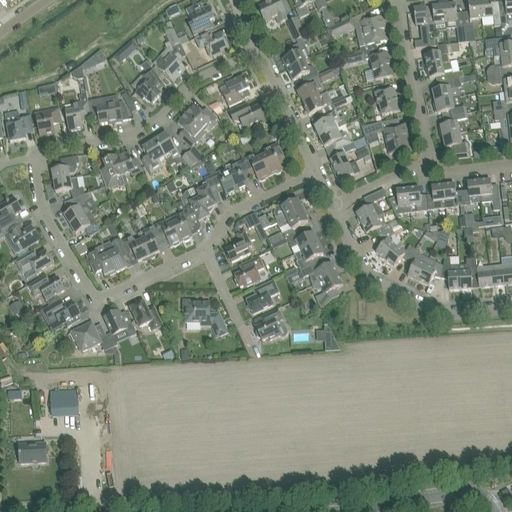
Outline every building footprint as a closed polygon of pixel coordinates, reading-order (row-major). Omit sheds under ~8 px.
[(259,26),(265,23),(266,23),(278,17),(281,24),(288,21),(285,14),(283,8),(278,0),(277,0),(259,9),(262,16),(256,19),(259,26)] [(297,11),(301,20),(310,15),(307,7),(316,3),(320,12),(323,11),(324,13),(328,11),(327,9),(322,0),(293,0),(295,3),(299,10),(297,11)] [(471,21),(482,20),(480,0),(474,0),(475,3),(469,3),(471,21)] [(480,0),(482,20),(494,19),(495,27),(501,26),(499,7),(493,8),(492,1),(485,1),(485,0),(480,0)] [(499,7),(501,26),(508,26),(508,22),(511,21),(511,0),(504,0),(506,6),(499,7)] [(427,17),(429,35),(437,34),(436,25),(446,24),(444,3),(439,4),(439,7),(433,7),(433,16),(427,17)] [(444,3),(446,24),(458,23),(456,5),(449,6),(449,3),(444,3)] [(192,15),(189,17),(192,22),(191,29),(190,29),(194,38),(210,30),(207,25),(210,23),(209,20),(214,17),(212,15),(213,14),(211,9),(210,9),(209,7),(204,10),(201,4),(190,9),(192,15)] [(430,42),(429,35),(427,17),(426,5),(420,6),(421,9),(414,10),(416,27),(421,26),(423,42),(415,42),(416,50),(431,48),(430,42)] [(170,9),(166,13),(169,19),(180,13),(177,6),(170,9)] [(329,31),(332,40),(355,30),(356,29),(361,27),(365,47),(360,48),(361,51),(355,52),(356,56),(369,53),(375,51),(373,46),(377,45),(387,43),(384,28),(386,27),(384,19),(367,23),(365,16),(365,14),(355,18),(350,21),(329,31)] [(298,45),(304,43),(307,41),(297,20),(288,24),(298,45)] [(465,26),(467,44),(475,43),(473,25),(465,26)] [(465,26),(457,27),(458,45),(467,44),(465,26)] [(159,62),(159,67),(167,74),(175,81),(180,76),(179,74),(181,72),(183,73),(186,70),(178,62),(182,59),(176,53),(173,47),(181,44),(179,40),(174,30),(167,34),(171,42),(166,44),(169,51),(159,62)] [(201,50),(206,48),(211,58),(222,53),(221,52),(228,48),(222,35),(214,39),(211,33),(196,40),(201,50)] [(142,36),(137,41),(138,45),(145,46),(148,42),(147,38),(142,36)] [(186,37),(179,40),(181,44),(181,45),(182,46),(187,44),(189,43),(186,37)] [(500,49),(501,58),(511,56),(511,44),(501,46),(500,40),(486,42),(487,51),(500,49)] [(283,60),(288,71),(305,63),(302,57),(304,56),(307,54),(305,50),(307,49),(304,43),(298,45),(298,46),(289,50),(292,56),(283,60)] [(182,46),(186,54),(191,52),(187,44),(182,46)] [(425,57),(428,68),(451,63),(449,54),(460,53),(459,45),(438,47),(440,54),(425,57)] [(124,51),(115,58),(120,64),(129,56),(124,51)] [(356,56),(348,57),(349,65),(365,62),(365,61),(371,60),(373,71),(376,82),(383,80),(393,78),(390,64),(392,63),(390,54),(380,56),(376,57),(375,51),(369,53),(356,56)] [(101,52),(94,58),(97,67),(107,62),(101,52)] [(488,77),(488,78),(504,76),(503,70),(511,68),(511,56),(501,58),(502,67),(496,68),(496,67),(492,67),(490,68),(487,72),(487,74),(487,77),(488,77)] [(314,79),(320,76),(317,70),(315,71),(313,67),(309,67),(308,68),(305,63),(288,71),(293,82),(302,78),(305,84),(314,79)] [(451,63),(428,68),(426,70),(427,75),(429,76),(430,80),(447,76),(446,72),(452,71),(451,63)] [(147,82),(135,94),(143,102),(145,99),(152,106),(162,95),(155,89),(162,83),(153,70),(142,77),(147,82)] [(331,71),(320,76),(323,83),(335,78),(331,71)] [(505,85),(505,94),(511,93),(511,80),(505,82),(504,76),(488,78),(488,79),(487,79),(488,82),(489,84),(492,86),(494,87),(496,87),(496,86),(505,85)] [(226,86),(227,87),(221,90),(229,108),(242,102),(239,95),(250,90),(244,77),(226,86)] [(460,79),(448,82),(449,88),(433,92),(435,103),(461,98),(459,89),(462,89),(460,79)] [(298,93),(304,105),(319,97),(316,91),(321,89),(319,84),(298,93)] [(53,86),(38,89),(40,97),(55,95),(53,86)] [(394,90),(384,92),(376,94),(378,106),(380,106),(383,117),(400,113),(398,104),(397,104),(394,90)] [(26,93),(19,94),(21,104),(28,103),(26,93)] [(493,104),(494,113),(508,112),(507,106),(511,105),(511,93),(505,94),(506,103),(493,104)] [(126,94),(122,97),(132,114),(137,111),(126,94)] [(315,128),(320,139),(337,130),(347,125),(343,117),(340,119),(337,114),(342,112),(340,108),(353,102),(351,96),(345,99),(344,98),(333,104),(336,110),(320,118),(322,117),(325,123),(315,128)] [(65,107),(60,111),(60,115),(62,123),(68,122),(68,123),(70,133),(83,130),(82,121),(92,120),(89,103),(88,103),(88,101),(88,99),(88,97),(88,98),(84,98),(85,103),(73,106),(65,107)] [(322,104),(319,97),(304,105),(309,116),(318,112),(330,106),(327,101),(322,104)] [(458,98),(435,103),(436,105),(434,105),(436,114),(438,114),(438,115),(455,111),(456,117),(468,115),(466,109),(465,106),(460,107),(458,98)] [(104,100),(89,103),(92,120),(99,118),(100,125),(114,123),(115,125),(123,123),(123,122),(120,110),(127,109),(124,103),(120,103),(119,104),(119,103),(105,106),(104,100)] [(28,103),(21,104),(22,112),(29,111),(28,103)] [(218,103),(209,107),(218,116),(223,114),(218,103)] [(265,121),(260,111),(253,114),(251,110),(250,111),(247,105),(238,109),(230,113),(234,123),(236,122),(242,125),(245,131),(265,121)] [(185,115),(202,131),(207,126),(212,130),(217,124),(216,123),(218,120),(208,111),(204,116),(195,107),(192,110),(191,109),(185,115)] [(44,114),(35,115),(36,121),(37,120),(39,128),(41,138),(55,135),(53,126),(55,126),(62,125),(62,123),(60,115),(60,111),(44,114)] [(508,121),(509,130),(511,129),(511,117),(509,118),(508,112),(494,113),(495,122),(508,121)] [(19,113),(6,115),(8,126),(9,133),(11,143),(26,140),(25,135),(25,132),(33,130),(31,120),(30,117),(20,119),(19,113)] [(194,139),(202,131),(185,115),(180,121),(181,122),(178,125),(185,131),(184,133),(186,135),(182,139),(189,146),(192,149),(197,145),(196,145),(198,143),(194,139)] [(469,121),(468,115),(456,117),(457,123),(441,127),(441,129),(439,129),(441,138),(443,138),(443,139),(460,135),(458,127),(469,124),(468,121),(469,121)] [(375,125),(362,128),(365,138),(366,139),(377,135),(375,125)] [(397,127),(383,130),(384,133),(385,138),(386,138),(388,137),(390,146),(392,155),(411,151),(407,131),(404,132),(402,125),(397,127)] [(511,129),(509,130),(501,131),(507,148),(501,148),(502,156),(507,155),(507,154),(511,153),(511,129)] [(337,130),(320,139),(325,149),(335,145),(338,150),(351,144),(346,134),(340,136),(337,130)] [(181,157),(167,135),(155,142),(165,159),(171,168),(176,164),(178,167),(182,164),(178,159),(181,157)] [(462,143),(460,135),(443,139),(446,150),(457,148),(459,160),(471,158),(467,142),(462,143)] [(351,144),(343,148),(346,154),(356,149),(357,151),(368,146),(366,139),(365,138),(353,144),(351,144)] [(240,140),(234,142),(238,149),(243,146),(240,140)] [(149,160),(144,164),(151,176),(163,168),(160,162),(165,159),(155,142),(143,150),(149,160)] [(268,158),(263,161),(270,177),(276,174),(278,176),(282,174),(282,172),(282,171),(278,162),(284,159),(278,146),(269,150),(265,152),(268,158)] [(478,158),(487,157),(486,149),(477,150),(478,158)] [(195,167),(198,163),(193,157),(190,153),(183,159),(191,169),(195,167)] [(193,157),(198,163),(199,164),(203,161),(198,154),(193,157)] [(117,157),(124,177),(124,176),(131,174),(133,178),(136,177),(137,179),(144,177),(142,172),(139,162),(133,165),(129,155),(118,159),(117,157)] [(331,162),(336,172),(349,166),(344,155),(331,162)] [(108,172),(101,175),(107,190),(119,186),(117,179),(124,177),(117,157),(104,162),(108,172)] [(254,157),(243,162),(250,177),(255,174),(259,182),(260,182),(262,183),(266,181),(266,179),(270,177),(263,161),(257,163),(254,157)] [(52,172),(54,183),(71,180),(70,175),(75,174),(78,170),(77,166),(80,165),(78,158),(61,161),(63,170),(52,172)] [(231,165),(226,168),(229,174),(238,192),(248,187),(244,179),(250,177),(243,162),(232,167),(231,165)] [(212,163),(206,165),(210,175),(217,173),(212,163)] [(355,177),(349,166),(336,172),(341,183),(355,177)] [(222,172),(211,177),(217,192),(223,189),(227,197),(238,192),(229,174),(224,176),(222,172)] [(199,193),(198,193),(199,195),(210,218),(208,214),(211,213),(214,208),(217,207),(216,205),(212,195),(217,192),(211,177),(204,180),(206,184),(204,186),(199,193)] [(73,191),(71,180),(54,183),(56,194),(73,191)] [(479,182),(481,198),(482,205),(493,203),(494,212),(501,211),(498,188),(492,189),(491,181),(479,182)] [(469,199),(481,198),(479,182),(468,184),(469,199)] [(444,186),(446,209),(458,208),(458,207),(461,206),(461,211),(464,211),(462,192),(456,193),(455,185),(444,186)] [(166,196),(174,195),(174,186),(166,187),(166,196)] [(427,197),(428,211),(446,209),(444,186),(432,188),(433,196),(427,197)] [(81,196),(81,197),(85,196),(84,189),(75,191),(76,197),(81,196)] [(410,208),(411,214),(428,212),(428,211),(427,197),(426,197),(426,199),(421,200),(420,189),(408,190),(410,208)] [(357,215),(362,225),(384,215),(384,213),(381,211),(378,208),(375,206),(374,204),(388,198),(384,190),(364,200),(369,209),(357,215)] [(408,190),(397,192),(397,197),(389,201),(397,217),(404,213),(405,211),(405,208),(410,208),(408,190)] [(65,216),(71,226),(91,214),(89,210),(88,209),(87,208),(86,208),(85,209),(84,210),(82,207),(93,199),(90,194),(85,196),(81,197),(74,201),(78,208),(65,216)] [(185,199),(181,200),(182,202),(187,212),(194,227),(192,223),(198,220),(199,223),(200,223),(203,222),(206,224),(209,219),(210,218),(199,195),(191,199),(187,196),(185,199)] [(152,198),(155,205),(161,203),(158,196),(152,198)] [(0,236),(11,230),(19,225),(15,217),(22,213),(17,204),(18,204),(15,198),(11,201),(12,201),(0,208),(0,212),(2,216),(0,217),(0,236)] [(284,214),(275,219),(278,224),(306,211),(303,206),(301,205),(300,206),(298,201),(282,209),(284,214)] [(306,211),(278,224),(279,228),(280,230),(290,226),(292,230),(292,231),(293,230),(300,227),(309,223),(307,219),(308,219),(308,216),(306,211)] [(176,217),(171,220),(182,243),(183,242),(186,243),(190,241),(191,239),(193,238),(192,237),(189,229),(194,227),(187,212),(182,214),(176,217)] [(91,214),(71,226),(76,236),(85,231),(90,239),(102,231),(97,223),(91,214)] [(249,231),(261,225),(259,220),(256,215),(244,220),(246,225),(249,231)] [(384,215),(362,225),(367,236),(380,230),(381,233),(388,230),(385,222),(385,215),(384,215)] [(467,230),(473,229),(479,229),(485,228),(484,223),(477,224),(475,222),(474,216),(465,217),(467,230)] [(259,220),(261,225),(264,231),(271,228),(266,217),(259,220)] [(166,222),(155,227),(162,243),(167,240),(171,248),(173,247),(175,248),(179,246),(180,244),(182,243),(171,220),(170,220),(173,225),(168,227),(166,222)] [(246,225),(244,220),(238,223),(237,226),(238,229),(246,225)] [(9,234),(4,237),(12,249),(16,256),(25,251),(27,249),(31,247),(40,242),(32,228),(24,232),(21,227),(12,232),(9,234)] [(113,227),(107,229),(110,235),(116,232),(113,227)] [(147,240),(142,242),(150,261),(155,258),(156,256),(156,255),(160,253),(156,245),(162,243),(155,227),(152,228),(144,232),(147,240)] [(511,235),(511,236),(511,228),(498,230),(498,234),(500,250),(504,249),(502,233),(505,233),(506,241),(509,240),(510,249),(511,248),(511,235)] [(473,237),(473,234),(473,229),(467,230),(464,230),(465,238),(473,237)] [(292,230),(281,235),(284,241),(287,240),(292,238),(296,236),(293,230),(292,231),(292,230)] [(376,254),(385,261),(397,248),(392,244),(393,243),(393,240),(391,239),(395,236),(392,230),(390,232),(388,232),(379,237),(383,246),(376,254)] [(450,232),(448,240),(452,238),(457,238),(457,231),(450,232)] [(252,246),(249,241),(245,232),(237,236),(240,241),(234,244),(235,247),(226,251),(228,254),(227,256),(229,260),(231,261),(232,264),(251,255),(248,248),(252,246)] [(442,233),(439,240),(447,244),(448,240),(450,232),(442,233)] [(292,238),(287,240),(292,250),(299,246),(302,252),(295,256),(319,245),(318,243),(319,242),(318,239),(316,239),(314,234),(304,239),(301,233),(296,236),(292,238)] [(281,234),(268,240),(271,247),(284,241),(281,235),(281,234)] [(133,238),(122,243),(127,253),(129,258),(135,255),(138,263),(143,261),(143,262),(145,263),(150,261),(142,242),(136,245),(133,238)] [(110,243),(103,246),(108,255),(117,274),(128,269),(124,260),(125,259),(126,257),(124,254),(127,253),(122,243),(121,241),(111,245),(110,243)] [(81,244),(75,248),(80,257),(85,255),(88,253),(85,245),(82,247),(81,244)] [(319,245),(295,256),(298,262),(297,263),(301,273),(316,266),(314,260),(321,257),(324,256),(322,251),(323,250),(321,246),(319,246),(319,245)] [(397,248),(385,261),(394,269),(402,260),(408,263),(416,250),(410,246),(407,252),(404,250),(401,252),(397,248)] [(408,278),(419,283),(426,267),(429,260),(421,255),(422,254),(416,250),(408,263),(413,267),(408,278)] [(31,253),(23,258),(15,263),(23,276),(33,269),(37,276),(54,266),(54,265),(54,262),(52,259),(50,258),(46,253),(35,259),(31,253)] [(96,254),(87,258),(94,274),(100,271),(103,272),(105,277),(109,275),(110,277),(117,274),(108,255),(102,258),(100,254),(97,253),(96,254)] [(460,273),(461,291),(473,290),(472,280),(478,279),(476,263),(475,255),(469,256),(470,260),(466,260),(467,266),(465,266),(465,273),(460,273)] [(237,286),(239,286),(241,289),(244,287),(245,289),(255,284),(254,282),(261,280),(257,272),(264,269),(259,258),(252,261),(243,265),(246,271),(235,277),(236,279),(235,281),(237,286)] [(444,267),(441,279),(449,281),(449,291),(461,291),(460,273),(460,266),(451,267),(450,258),(445,259),(444,267)] [(502,266),(504,286),(511,285),(511,259),(501,260),(502,266)] [(426,267),(419,283),(429,288),(434,278),(441,279),(444,267),(429,260),(426,267)] [(476,263),(478,279),(479,289),(492,288),(489,268),(488,261),(476,263)] [(316,266),(301,273),(304,279),(309,276),(311,281),(310,281),(313,287),(338,276),(337,274),(338,272),(336,269),(334,268),(333,265),(326,268),(318,272),(315,267),(316,266)] [(489,268),(492,288),(504,286),(502,266),(489,268)] [(290,286),(304,279),(301,273),(287,280),(290,286)] [(338,276),(313,287),(315,290),(319,292),(322,290),(324,294),(316,299),(321,311),(331,301),(328,294),(343,286),(341,283),(342,281),(340,278),(338,277),(338,276)] [(43,279),(35,284),(29,287),(35,298),(42,294),(47,303),(66,291),(58,279),(47,285),(43,279)] [(274,281),(256,290),(259,296),(247,302),(248,305),(248,308),(249,311),(252,312),(253,316),(273,307),(270,299),(280,294),(274,281)] [(80,315),(73,304),(66,309),(64,306),(63,307),(60,301),(44,311),(51,323),(57,319),(61,326),(80,315)] [(11,307),(10,307),(16,317),(16,316),(25,311),(20,302),(11,307)] [(130,309),(135,318),(137,323),(139,322),(142,328),(150,325),(153,332),(164,326),(156,310),(150,313),(145,302),(138,306),(137,305),(132,307),(132,309),(130,309)] [(217,339),(220,338),(229,334),(220,314),(210,314),(210,304),(193,304),(193,302),(184,302),(184,311),(186,311),(186,324),(200,324),(200,327),(212,327),(217,339)] [(262,342),(269,339),(270,341),(281,337),(282,339),(287,337),(288,334),(288,331),(288,329),(286,327),(284,325),(282,325),(281,322),(284,321),(279,310),(264,317),(267,324),(256,329),(257,331),(256,333),(256,336),(257,338),(259,339),(261,340),(262,342)] [(119,312),(113,315),(112,313),(107,316),(107,318),(105,319),(112,335),(114,337),(127,331),(131,338),(136,336),(137,335),(131,323),(126,326),(119,312)] [(100,340),(94,327),(89,325),(70,334),(74,342),(76,341),(82,353),(101,344),(107,356),(115,355),(112,349),(107,337),(107,336),(100,340)] [(325,330),(326,333),(318,333),(318,341),(331,341),(331,343),(335,343),(335,341),(331,330),(325,330)] [(118,346),(114,337),(112,335),(107,337),(112,349),(118,346)] [(179,351),(187,351),(186,340),(178,341),(179,351)] [(51,393),(52,408),(53,418),(79,417),(77,392),(51,393)] [(19,446),(20,465),(47,464),(46,444),(19,446)]
